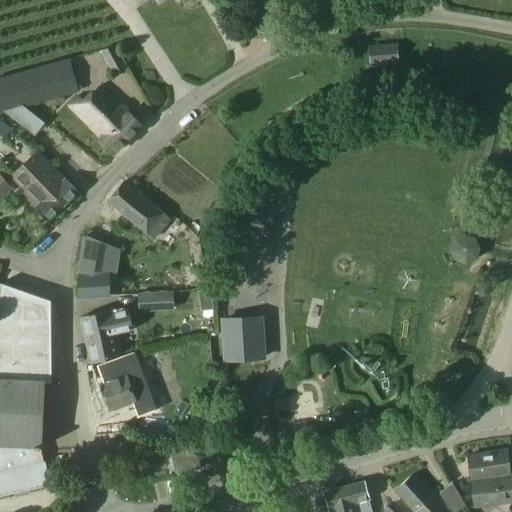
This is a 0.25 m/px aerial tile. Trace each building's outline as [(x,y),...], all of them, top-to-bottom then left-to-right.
[(370,66),(399,64),(398,44),(369,46),(370,66)] [(116,46),(100,50),(113,73),(127,66),(116,46)] [(70,58),(0,77),(0,114),(80,92),(70,58)] [(112,154),(141,124),(101,85),(83,103),(76,96),(67,105),(102,139),(99,141),(112,154)] [(0,140),(13,130),(0,121),(0,140)] [(47,220),(77,192),(38,150),(11,175),(29,194),(26,198),(47,220)] [(0,200),(14,187),(0,172),(0,200)] [(107,200),(146,232),(155,240),(171,221),(124,182),(107,200)] [(109,273),(113,248),(85,237),(79,278),(79,299),(109,296),(109,273)] [(0,498),(53,486),(47,461),(45,461),(42,448),(45,383),(53,382),(53,302),(2,283),(0,292),(0,498)] [(139,312),(175,310),(174,292),(138,293),(139,312)] [(92,361),(121,355),(117,333),(132,330),(128,308),(112,311),(83,318),(92,361)] [(267,360),(264,319),(221,323),(224,363),(267,360)] [(129,376),(141,372),(134,353),(95,367),(111,411),(138,401),(129,376)] [(470,456),(477,505),(511,499),(511,475),(510,476),(506,450),(470,456)] [(198,451),(194,452),(173,457),(177,475),(203,470),(198,451)] [(449,511),(414,474),(395,491),(414,511),(449,511)] [(326,493),(331,511),(373,511),(369,499),(365,482),(326,493)] [(452,484),(439,492),(451,511),(454,511),(465,506),(452,484)]
